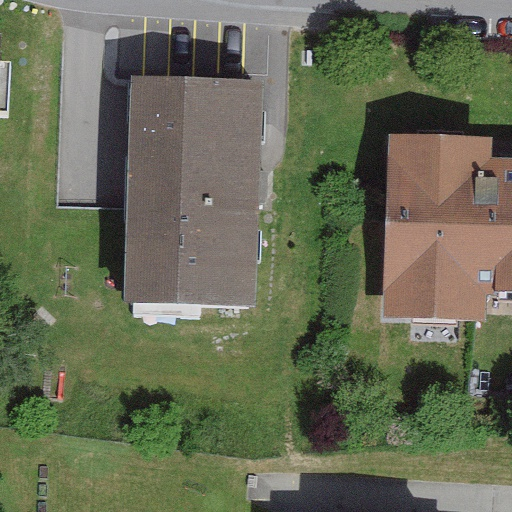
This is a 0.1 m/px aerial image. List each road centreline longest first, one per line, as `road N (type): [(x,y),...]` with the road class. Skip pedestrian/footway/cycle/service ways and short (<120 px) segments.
road 1 (trunk): [(259,511),(0,33)]
road 2 (residential): [(248,0),(511,16)]
